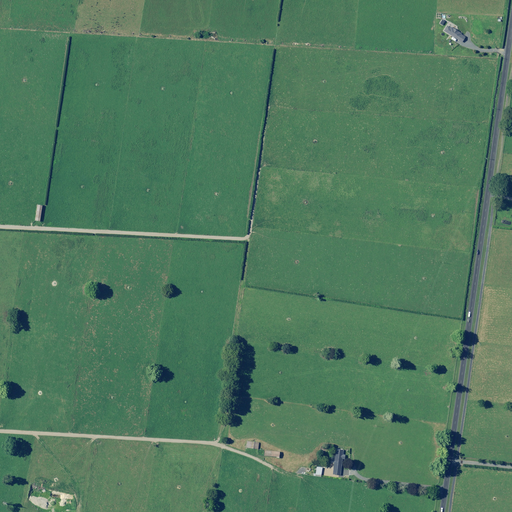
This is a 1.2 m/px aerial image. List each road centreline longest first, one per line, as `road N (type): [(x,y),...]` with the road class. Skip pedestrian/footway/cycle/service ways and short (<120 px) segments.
road 1 (tertiary): [(442,511),(511,25)]
road 2 (track): [(445,490),(280,473),(218,446),(0,434)]
road 3 (track): [(267,105),(249,237),(0,225)]
